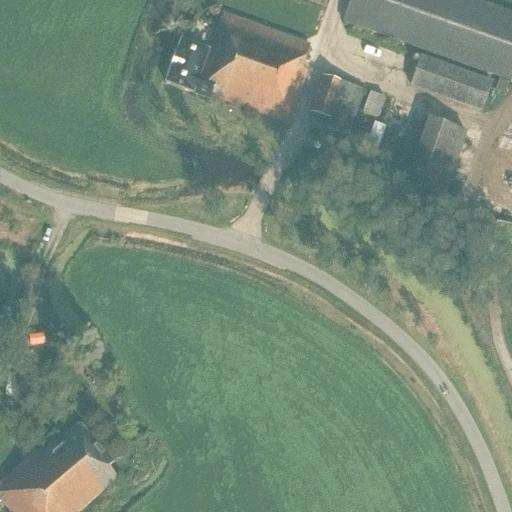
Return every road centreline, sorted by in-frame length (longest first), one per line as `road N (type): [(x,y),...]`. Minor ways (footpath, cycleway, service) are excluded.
road 1 (unclassified): [(497,511),(448,400),(352,303),(0,163)]
road 2 (unknown): [(239,257),(341,0)]
